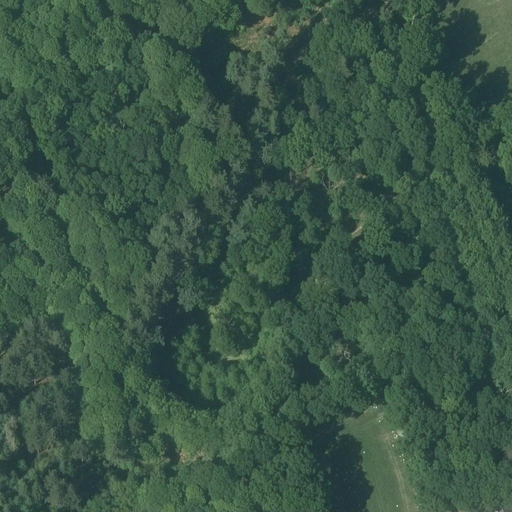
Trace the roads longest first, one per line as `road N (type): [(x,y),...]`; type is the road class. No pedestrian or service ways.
road 1 (track): [(455,179),(380,0)]
road 2 (track): [(455,179),(511,328)]
